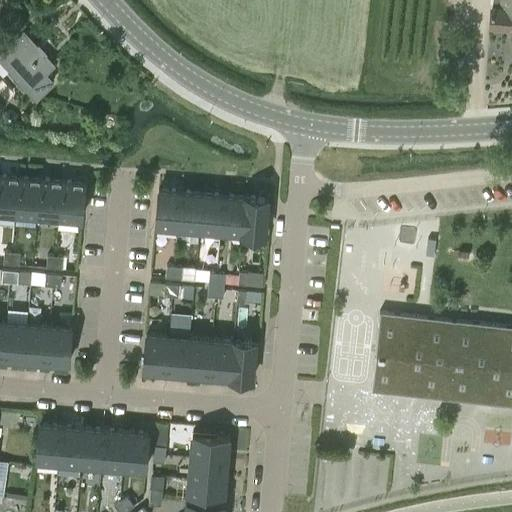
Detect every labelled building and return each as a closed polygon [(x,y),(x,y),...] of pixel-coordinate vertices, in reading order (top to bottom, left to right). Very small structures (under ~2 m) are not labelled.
[(511,0),(493,0),(493,7),(492,6),(490,26),(511,28),(511,0)] [(23,32),(0,53),(0,55),(8,65),(36,96),(53,81),(45,73),(54,65),(23,32)] [(0,174),(0,212),(15,214),(18,176),(0,174)] [(18,176),(15,214),(37,216),(40,178),(18,176)] [(40,178),(37,216),(58,217),(61,180),(40,178)] [(61,180),(58,217),(81,219),(84,182),(61,180)] [(159,188),(156,225),(178,227),(181,190),(159,188)] [(181,190),(178,227),(199,229),(202,192),(181,190)] [(202,192),(199,229),(221,231),(224,194),(202,192)] [(224,194),(221,231),(242,233),(245,196),(224,194)] [(245,196),(242,233),(265,235),(268,198),(245,196)] [(425,255),(433,255),(435,239),(427,238),(425,255)] [(4,251),(3,263),(11,264),(12,252),(4,251)] [(12,252),(11,264),(19,264),(20,252),(12,252)] [(47,255),(46,267),(54,268),(55,255),(47,255)] [(55,255),(54,268),(62,268),(63,256),(55,255)] [(166,265),(165,277),(173,278),(174,266),(166,265)] [(174,266),(173,278),(181,279),(182,266),(174,266)] [(2,270),(1,282),(9,282),(10,270),(2,270)] [(10,270),(9,282),(17,283),(18,271),(10,270)] [(239,271),(238,284),(246,284),(247,272),(239,271)] [(208,281),(208,284),(216,285),(217,273),(209,272),(208,281)] [(45,273),(44,285),(52,286),(53,274),(45,273)] [(217,273),(216,285),(224,286),(224,282),(225,273),(217,273)] [(53,274),(52,286),(60,287),(61,275),(53,274)] [(165,284),(164,296),(172,296),(173,284),(165,284)] [(173,284),(172,296),(179,297),(181,285),(173,284)] [(208,287),(207,296),(215,297),(216,285),(208,284),(208,287)] [(216,285),(215,297),(223,298),(224,289),(224,286),(216,285)] [(237,290),(236,302),(244,303),(245,290),(237,290)] [(511,325),(381,310),(371,389),(511,405),(511,325)] [(6,319),(3,356),(24,358),(28,321),(6,319)] [(28,321),(24,358),(46,360),(49,323),(28,321)] [(49,323),(46,360),(68,362),(71,326),(72,325),(49,323)] [(147,332),(144,369),(165,370),(168,333),(147,332)] [(168,333),(165,370),(187,372),(190,335),(168,333)] [(190,335),(187,372),(208,374),(211,337),(190,335)] [(211,337),(208,374),(230,376),(233,339),(211,337)] [(233,339),(230,376),(252,378),(255,341),(233,339)] [(36,458),(58,460),(61,423),(39,421),(36,458)] [(61,423),(58,460),(79,462),(82,425),(61,423)] [(82,425),(79,462),(101,464),(104,427),(82,425)] [(101,464),(122,465),(125,428),(104,427),(101,464)] [(125,428),(122,465),(145,467),(148,430),(125,428)] [(192,433),(190,456),(227,459),(229,437),(192,433)] [(153,443),(153,451),(165,452),(166,444),(153,443)] [(165,452),(153,451),(152,459),(164,460),(165,452)] [(188,477),(225,481),(227,459),(190,456),(188,477)] [(186,499),(223,502),(225,481),(188,477),(186,499)] [(149,495),(161,496),(161,488),(149,487),(149,495)] [(82,490),(80,509),(97,511),(99,492),(82,490)] [(127,509),(133,504),(126,495),(120,499),(127,509)] [(161,496),(149,495),(148,503),(160,504),(161,496)] [(119,511),(122,511),(127,509),(120,499),(114,504),(119,511)] [(184,511),(222,511),(223,502),(186,499),(184,511)]
